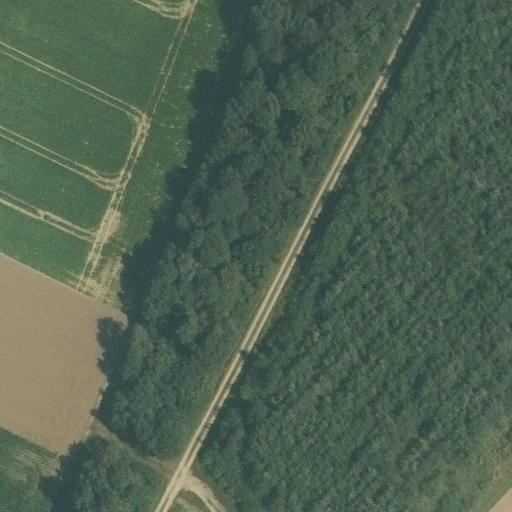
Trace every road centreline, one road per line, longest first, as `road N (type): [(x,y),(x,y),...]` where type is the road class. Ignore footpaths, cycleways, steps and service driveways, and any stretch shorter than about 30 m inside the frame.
road 1 (track): [(260,0),(95,428),(183,473),(214,511)]
road 2 (track): [(422,0),(164,511)]
